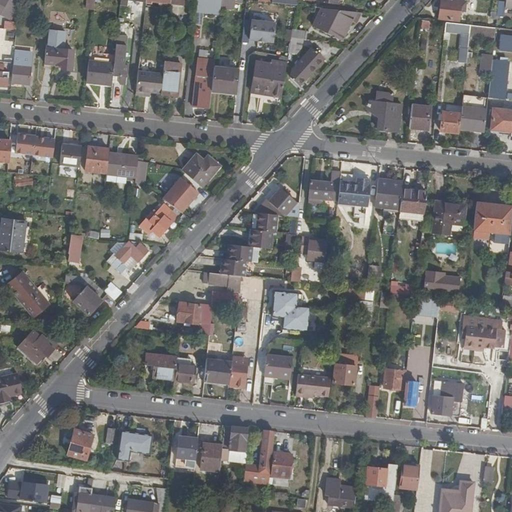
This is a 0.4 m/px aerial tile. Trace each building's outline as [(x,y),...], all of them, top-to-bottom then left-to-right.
[(0,0),(0,15),(10,21),(16,11),(17,0),(0,0)] [(95,0),(86,0),(86,9),(94,10),(95,0)] [(145,6),(145,0),(120,0),(120,8),(127,9),(128,3),(145,6)] [(220,0),(220,8),(234,9),(235,0),(220,0)] [(468,0),(455,0),(455,1),(446,0),(441,0),(439,19),(459,21),(460,11),(464,11),(465,2),(468,3),(468,0)] [(507,8),(498,7),(497,17),(506,18),(507,8)] [(356,13),(356,12),(320,8),(314,26),(341,40),(356,13)] [(275,23),(251,20),(249,39),(273,42),(275,23)] [(3,21),(3,29),(14,29),(15,22),(3,21)] [(471,25),(446,22),(445,32),(460,34),(470,35),(471,25)] [(237,43),(238,29),(224,28),(222,42),(237,43)] [(49,48),(47,48),(45,64),(61,66),(61,70),(71,70),(73,51),(65,50),(67,32),(51,30),(49,48)] [(290,39),(305,40),(306,31),(292,30),(290,39)] [(459,49),(468,50),(470,35),(460,34),(459,49)] [(511,36),(501,35),(501,45),(511,45),(511,36)] [(121,36),(117,36),(116,37),(115,47),(113,64),(112,78),(124,79),(126,69),(122,69),(126,40),(121,40),(121,36)] [(299,85),(324,57),(313,47),(294,68),(291,78),(299,85)] [(14,53),(13,63),(11,84),(30,86),(33,56),(14,53)] [(481,54),(479,70),(489,71),(491,55),(481,54)] [(269,93),(281,94),(286,64),(256,59),(253,85),(270,87),(269,92),(269,93)] [(509,62),(492,60),(488,98),(505,100),(509,62)] [(89,62),(86,82),(111,85),(112,78),(113,64),(89,62)] [(160,94),(160,95),(175,97),(178,73),(180,74),(181,65),(164,63),(163,74),(160,94)] [(0,86),(6,88),(8,73),(6,72),(6,65),(0,64),(0,86)] [(211,90),(236,92),(238,72),(213,69),(213,71),(211,90)] [(138,71),(135,91),(150,93),(160,94),(163,74),(138,71)] [(196,107),(209,108),(211,90),(213,71),(207,71),(206,78),(195,77),(194,86),(198,86),(196,107)] [(378,119),(377,129),(398,132),(401,106),(390,104),(391,95),(376,93),(375,103),(370,102),(367,106),(367,110),(378,119)] [(459,113),(460,106),(447,104),(446,110),(459,113)] [(412,105),(409,127),(427,130),(429,107),(412,105)] [(487,112),(462,109),(461,114),(460,130),(485,133),(487,112)] [(492,131),(511,132),(511,112),(494,110),(492,131)] [(441,131),(459,134),(460,130),(461,114),(443,112),(441,131)] [(35,138),(35,137),(17,135),(15,154),(33,155),(35,138)] [(54,140),(35,138),(33,155),(52,158),(54,140)] [(0,162),(8,163),(10,142),(0,140),(0,162)] [(59,166),(78,168),(81,147),(61,145),(59,166)] [(108,154),(108,150),(87,148),(85,171),(106,173),(108,154)] [(137,161),(138,158),(108,154),(106,173),(105,175),(135,179),(137,161)] [(181,171),(202,188),(219,167),(207,157),(203,161),(196,155),(181,171)] [(134,184),(140,184),(142,184),(144,163),(137,161),(135,179),(134,184)] [(16,187),(32,185),(31,176),(14,178),(16,187)] [(359,206),(364,179),(358,178),(357,184),(340,183),(340,184),(338,201),(338,204),(359,206)] [(189,203),(196,193),(180,179),(162,200),(177,210),(185,200),(189,203)] [(364,179),(359,206),(365,207),(368,180),(364,179)] [(340,184),(311,181),(309,198),(323,199),(338,201),(340,184)] [(377,182),(375,206),(400,209),(403,190),(403,188),(389,187),(390,184),(377,182)] [(297,217),(299,204),(295,203),(280,189),(269,202),(266,199),(253,213),(255,214),(257,214),(276,215),(279,216),(297,217)] [(400,209),(400,213),(424,215),(426,193),(403,190),(400,209)] [(177,210),(181,213),(189,203),(185,200),(177,210)] [(35,204),(33,214),(46,216),(47,205),(35,204)] [(510,236),(511,220),(511,208),(476,204),(473,231),(510,236)] [(464,208),(437,205),(434,234),(447,235),(449,225),(462,226),(464,208)] [(271,233),(274,233),(275,233),(276,215),(257,214),(256,231),(271,233)] [(158,238),(171,223),(163,217),(159,222),(153,216),(149,222),(155,227),(151,231),(158,238)] [(0,228),(1,229),(0,237),(0,251),(20,254),(25,222),(0,219),(0,221),(0,228)] [(253,248),(270,249),(271,233),(256,231),(253,231),(251,231),(249,247),(250,248),(253,248)] [(81,238),(69,237),(66,261),(78,262),(81,238)] [(323,261),(325,244),(308,243),(308,239),(301,238),(300,254),(308,255),(307,260),(315,261),(323,261)] [(131,256),(137,262),(138,262),(147,251),(139,245),(135,249),(128,243),(122,249),(121,248),(115,256),(113,255),(106,262),(121,275),(127,270),(122,266),(131,256)] [(246,247),(229,246),(227,260),(245,262),(247,262),(249,262),(250,248),(249,247),(246,247)] [(128,271),(137,262),(131,256),(122,266),(127,270),(128,271)] [(227,260),(225,260),(223,260),(222,275),(240,277),(241,277),(243,277),(245,262),(227,260)] [(300,282),(301,267),(292,266),(292,267),(291,281),(300,282)] [(76,277),(77,270),(65,269),(64,276),(76,277)] [(380,270),(369,269),(367,289),(378,290),(380,270)] [(107,273),(99,272),(99,279),(106,280),(107,273)] [(445,274),(425,272),(422,290),(458,295),(460,279),(444,277),(445,274)] [(7,286),(21,304),(32,318),(48,306),(22,273),(7,286)] [(219,275),(204,273),(203,285),(226,288),(238,290),(240,277),(222,275),(219,275)] [(64,293),(70,299),(83,286),(77,280),(64,293)] [(266,280),(265,290),(269,291),(270,286),(283,287),(284,282),(266,280)] [(111,282),(103,290),(114,301),(122,292),(111,282)] [(406,294),(406,285),(390,285),(390,293),(406,294)] [(87,316),(105,296),(96,288),(91,293),(86,288),(73,302),(87,316)] [(226,288),(226,293),(233,294),(233,299),(228,298),(227,307),(236,308),(238,290),(226,288)] [(345,290),(343,297),(364,299),(365,292),(345,290)] [(272,316),(283,318),(295,308),(296,295),(275,293),(272,316)] [(380,309),(388,310),(390,295),(382,294),(380,309)] [(415,317),(437,318),(438,301),(416,300),(415,317)] [(358,313),(372,313),(372,301),(358,301),(358,313)] [(200,306),(179,304),(177,322),(198,324),(200,306)] [(295,308),(283,318),(283,329),(306,331),(308,309),(295,308)] [(146,329),(148,323),(139,320),(137,326),(146,329)] [(245,324),(236,324),(236,333),(245,333),(245,324)] [(469,328),(467,351),(474,352),(474,355),(484,356),(485,353),(493,353),(495,333),(491,333),(492,328),(477,327),(477,328),(469,328)] [(46,357),(53,351),(47,344),(48,343),(41,336),(39,338),(32,331),(17,348),(35,364),(44,355),(46,357)] [(495,333),(493,353),(504,354),(506,335),(495,333)] [(217,350),(214,357),(229,362),(232,355),(217,350)] [(173,381),(175,365),(176,358),(146,355),(144,365),(153,365),(152,378),(173,381)] [(266,356),(264,377),(290,380),(290,376),(291,374),(292,359),(266,356)] [(205,360),(203,383),(229,385),(231,363),(205,360)] [(229,385),(229,386),(244,388),(247,364),(232,362),(231,363),(229,385)] [(173,381),(173,382),(193,384),(195,367),(175,365),(173,381)] [(335,365),(332,384),(353,386),(356,368),(335,365)] [(403,371),(386,370),(384,389),(400,391),(403,371)] [(8,397),(22,393),(18,374),(0,378),(0,404),(9,402),(8,397)] [(328,398),(330,381),(297,377),(294,397),(302,398),(303,395),(312,396),(328,398)] [(459,418),(463,386),(455,385),(454,390),(452,389),(453,385),(442,383),(440,396),(443,396),(443,399),(432,397),(430,415),(459,418)] [(203,384),(196,384),(194,396),(201,397),(203,384)] [(408,384),(406,384),(404,406),(414,407),(417,384),(413,384),(408,384)] [(370,390),(367,417),(376,419),(379,391),(370,390)] [(511,396),(504,395),(501,410),(511,411),(511,396)] [(246,462),(247,454),(244,454),(247,430),(224,427),(222,446),(221,450),(238,452),(237,461),(246,462)] [(113,446),(115,430),(107,429),(105,445),(113,446)] [(86,460),(92,436),(74,430),(67,455),(86,460)] [(151,436),(142,435),(134,434),(120,431),(116,461),(129,463),(130,453),(148,456),(151,436)] [(269,476),(274,432),(263,431),(259,468),(245,467),(243,481),(268,484),(269,476)] [(195,468),(198,440),(179,438),(176,459),(185,460),(185,467),(195,468)] [(221,450),(222,446),(203,444),(200,470),(219,473),(221,450)] [(271,476),(288,478),(291,455),(282,454),(273,453),(271,476)] [(168,480),(169,465),(161,464),(160,479),(168,480)] [(417,491),(419,467),(403,465),(400,484),(403,490),(417,491)] [(395,473),(391,466),(387,466),(386,470),(367,468),(363,498),(383,500),(383,502),(385,502),(383,511),(391,511),(393,496),(395,473)] [(494,470),(486,469),(484,483),(492,484),(494,470)] [(19,499),(21,482),(9,480),(7,497),(19,499)] [(461,491),(443,489),(440,511),(471,511),(475,482),(462,481),(461,491)] [(47,485),(21,482),(19,499),(45,502),(47,485)] [(353,509),(355,488),(329,485),(328,493),(322,492),(320,505),(323,505),(353,509)] [(156,511),(164,511),(166,490),(155,488),(158,503),(156,511)] [(74,502),(73,511),(88,511),(91,495),(91,490),(79,489),(78,494),(78,502),(74,502)] [(91,495),(88,511),(113,511),(115,498),(91,495)] [(126,511),(138,511),(140,502),(128,501),(126,511)] [(140,502),(138,511),(151,511),(152,504),(140,502)] [(0,511),(20,511),(21,506),(0,503),(0,511)]
